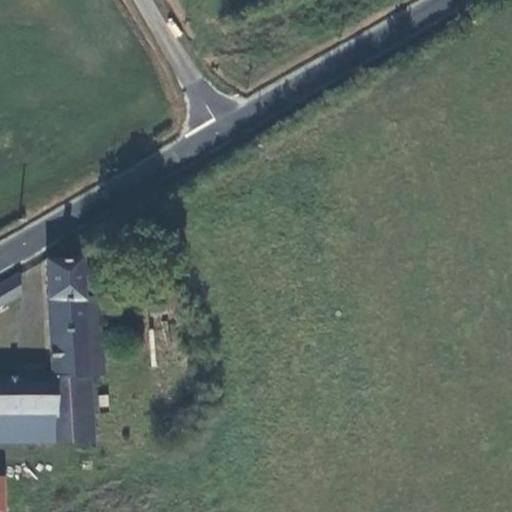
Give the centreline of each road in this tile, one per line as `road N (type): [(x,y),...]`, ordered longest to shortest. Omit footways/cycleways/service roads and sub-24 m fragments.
road 1 (tertiary): [(217,128),(446,0)]
road 2 (tertiary): [(0,256),(217,128)]
road 3 (unclassified): [(146,0),(217,128)]
